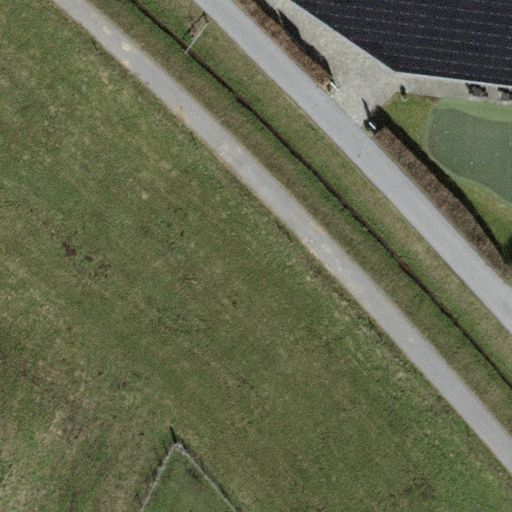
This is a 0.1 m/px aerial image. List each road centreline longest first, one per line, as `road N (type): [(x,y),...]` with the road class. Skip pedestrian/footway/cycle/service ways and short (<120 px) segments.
road 1 (track): [(66,0),(278,199),(511,464)]
road 2 (track): [(204,0),(511,328)]
